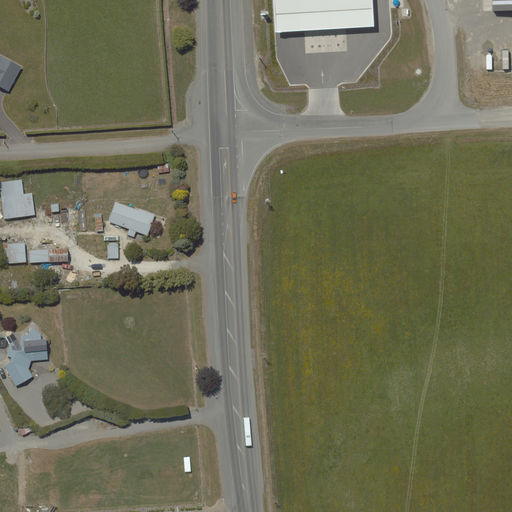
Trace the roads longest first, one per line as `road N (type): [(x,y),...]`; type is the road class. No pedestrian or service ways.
road 1 (primary): [(248,511),(231,338),(219,0)]
road 2 (unknown): [(223,132),(0,149)]
